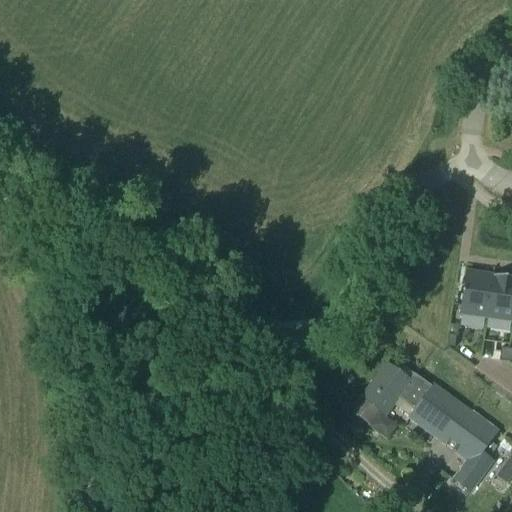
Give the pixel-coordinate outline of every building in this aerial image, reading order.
[(465,274),(459,317),(486,320),(492,278),(465,274)] [(511,280),(492,278),(486,320),(511,324),(511,322),(511,280)] [(447,337),(446,349),(454,350),(455,338),(447,337)] [(506,363),(508,351),(500,350),(498,362),(506,363)] [(385,366),(353,411),(371,424),(378,414),(383,417),(396,400),(413,412),(408,419),(467,462),(452,482),(469,495),(493,463),(481,454),(496,434),(431,387),(430,389),(413,377),(409,383),(385,366)] [(511,477),(511,459),(510,458),(496,478),(507,485),(511,477)]
